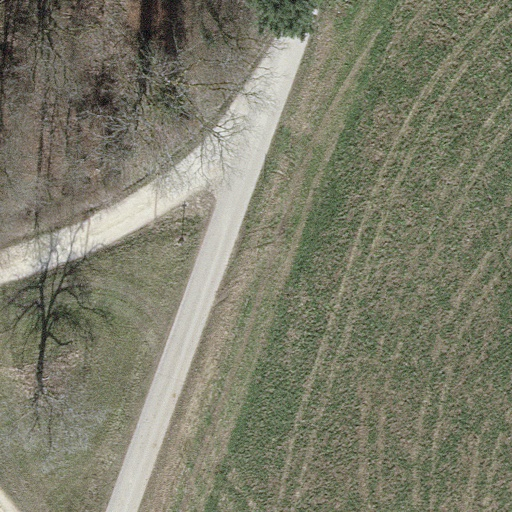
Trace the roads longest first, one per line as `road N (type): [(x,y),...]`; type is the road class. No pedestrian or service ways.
road 1 (unclassified): [(311,0),(118,511)]
road 2 (track): [(263,123),(37,243),(0,251)]
